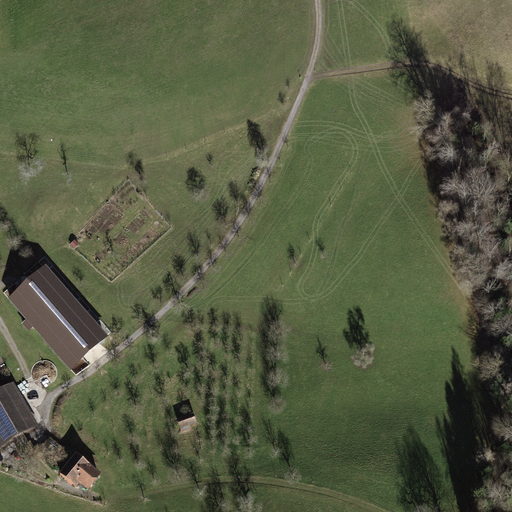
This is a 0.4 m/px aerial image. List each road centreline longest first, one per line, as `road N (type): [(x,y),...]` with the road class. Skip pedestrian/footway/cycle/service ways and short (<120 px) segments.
road 1 (track): [(0,458),(48,422),(56,393),(160,315),(224,242),(266,177),(308,79),(319,0)]
road 2 (track): [(308,79),(423,63),(447,74),(511,161)]
